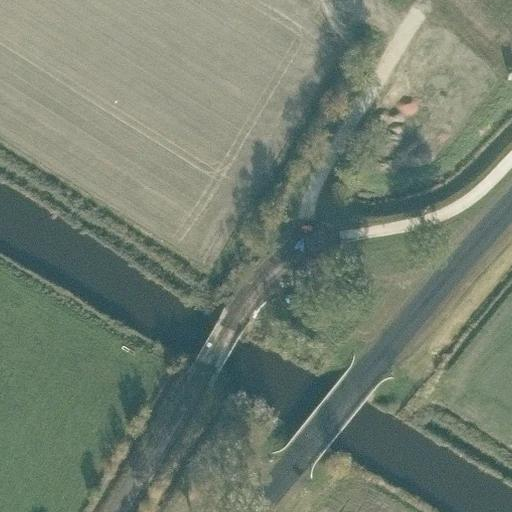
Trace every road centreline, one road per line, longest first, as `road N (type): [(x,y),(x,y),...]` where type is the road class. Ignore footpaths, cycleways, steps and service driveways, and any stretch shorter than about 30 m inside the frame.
road 1 (primary): [(254,511),(511,203)]
road 2 (track): [(301,249),(316,179),(425,1)]
